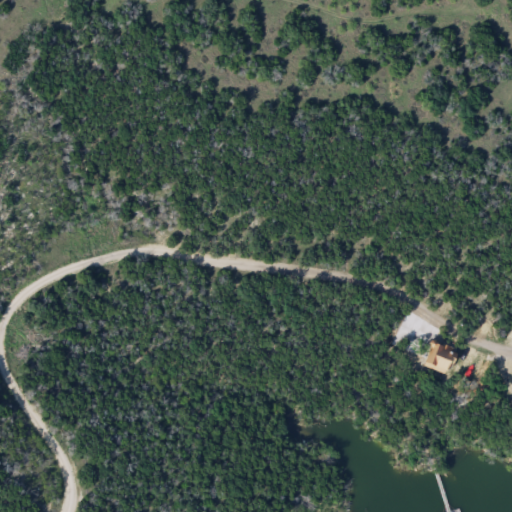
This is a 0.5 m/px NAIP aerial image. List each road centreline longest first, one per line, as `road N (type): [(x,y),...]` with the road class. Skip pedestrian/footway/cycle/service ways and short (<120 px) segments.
road 1 (residential): [(74,511),(84,493),(82,459),(15,364),(7,332),(21,300),(85,252),(179,242),(378,273),(511,346)]
road 2 (residential): [(309,0),(370,10),(472,0)]
